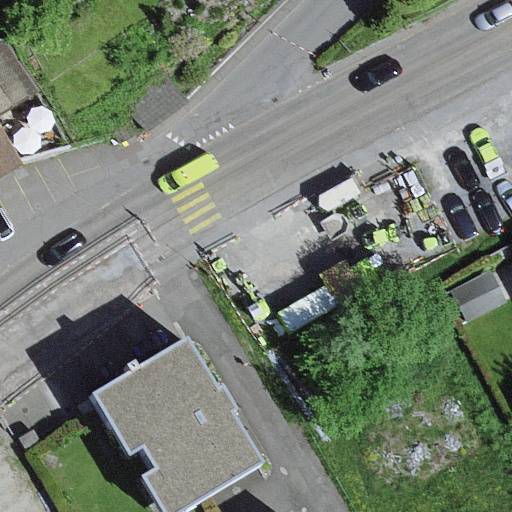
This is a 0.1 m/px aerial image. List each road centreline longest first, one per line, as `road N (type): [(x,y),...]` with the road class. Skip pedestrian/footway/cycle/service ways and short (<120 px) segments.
road 1 (primary): [(235,172),(511,25)]
road 2 (primary): [(0,328),(235,172)]
road 3 (residential): [(235,172),(243,118),(338,0)]
